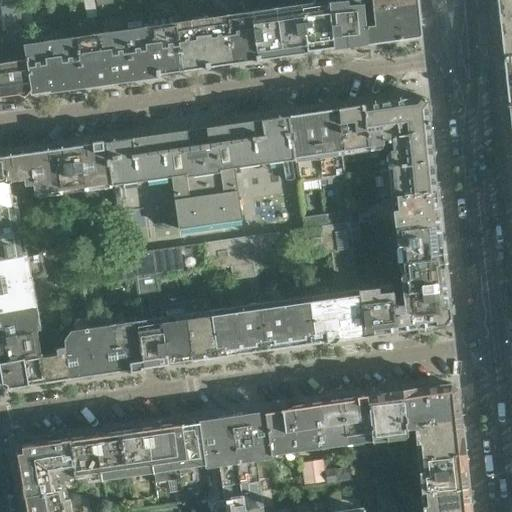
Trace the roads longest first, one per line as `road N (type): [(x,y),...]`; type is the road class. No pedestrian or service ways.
road 1 (residential): [(0,428),(495,355)]
road 2 (residential): [(465,61),(0,128)]
road 3 (residential): [(465,61),(495,355)]
road 4 (residential): [(495,355),(510,511)]
